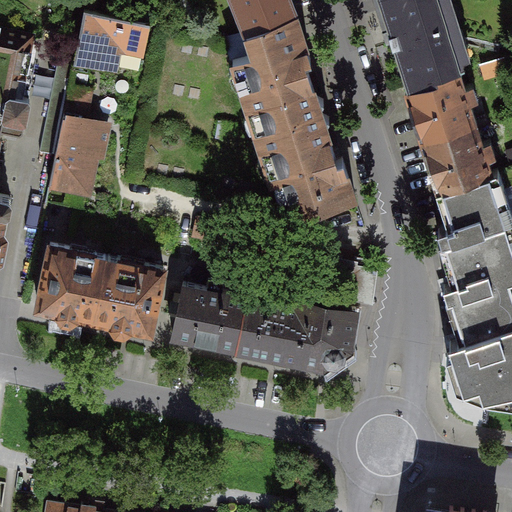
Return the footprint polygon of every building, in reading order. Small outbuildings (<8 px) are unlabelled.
[(296,11),(292,0),(244,0),(254,25),(247,27),(248,30),(296,11)] [(382,0),(411,86),(463,70),(467,68),(445,0),(382,0)] [(151,22),(86,9),(75,62),(78,62),(79,60),(97,64),(98,60),(141,69),(151,22)] [(312,59),(296,11),(248,30),(256,53),(233,61),(258,133),(322,111),(321,107),(325,99),(317,96),(305,62),(312,59)] [(0,259),(2,258),(7,235),(3,230),(7,211),(11,208),(12,200),(9,196),(1,194),(0,193),(0,147),(3,132),(20,136),(24,133),(30,100),(28,97),(22,96),(35,34),(0,26),(0,259)] [(511,58),(511,56),(483,66),(487,78),(511,69),(511,58)] [(409,87),(425,137),(478,120),(463,70),(411,86),(409,87)] [(72,84),(67,106),(85,110),(87,111),(92,89),(72,84)] [(67,106),(50,185),(53,186),(53,184),(91,192),(105,123),(84,119),(85,110),(67,106)] [(511,108),(487,117),(490,125),(504,120),(506,124),(511,121),(511,108)] [(322,113),(322,111),(258,133),(273,180),(286,176),(299,214),(356,196),(344,158),(338,160),(326,125),(330,117),(322,113)] [(425,137),(441,187),(495,170),(478,120),(425,137)] [(444,238),(444,240),(507,220),(497,189),(505,187),(500,168),(495,170),(441,187),(438,188),(450,223),(440,227),(444,238)] [(229,221),(199,215),(196,232),(226,238),(229,221)] [(446,282),(451,295),(509,276),(511,275),(511,236),(507,220),(444,240),(444,238),(441,239),(454,280),(446,282)] [(346,297),(374,301),(377,270),(326,259),(331,239),(291,231),(288,244),(283,263),(349,278),(346,297)] [(234,265),(281,275),(283,263),(288,244),(239,233),(237,240),(240,240),(234,265)] [(40,305),(95,317),(108,253),(94,250),(93,255),(74,251),(75,246),(53,242),(49,264),(47,263),(43,281),(45,281),(40,305)] [(95,317),(152,329),(157,306),(158,307),(162,289),(161,289),(166,265),(145,261),(144,266),(123,261),(124,257),(108,253),(95,317)] [(449,353),(458,382),(487,396),(511,399),(511,283),(509,276),(451,295),(447,296),(460,336),(451,340),(456,350),(449,353)] [(173,333),(253,349),(264,297),(185,280),(173,333)] [(264,297),(253,349),(326,364),(350,348),(358,308),(298,296),(297,303),(278,299),(279,292),(266,290),(264,297)] [(83,506),(49,501),(47,511),(125,511),(97,508),(97,504),(83,502),(83,506)] [(488,511),(489,511),(428,503),(426,511),(488,511)]
